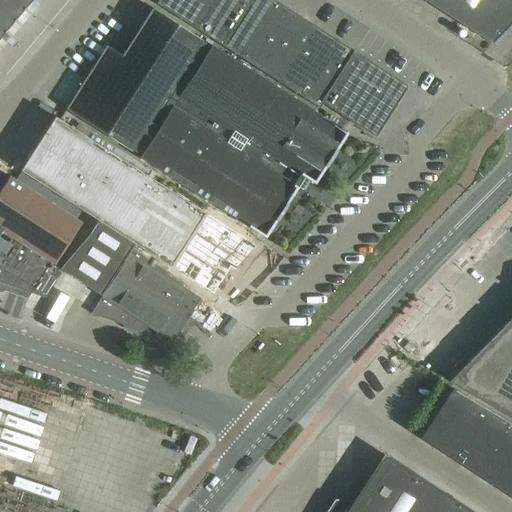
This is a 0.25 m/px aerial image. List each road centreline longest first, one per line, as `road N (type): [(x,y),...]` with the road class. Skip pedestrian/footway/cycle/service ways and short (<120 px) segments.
road 1 (unclassified): [(187,405),(251,321),(280,313),(418,162),(421,138),(472,72)]
road 2 (tertiary): [(317,375),(511,169)]
road 3 (unclassified): [(510,511),(317,375)]
road 4 (tertiary): [(187,405),(0,339)]
road 5 (unclassified): [(0,116),(97,0)]
road 6 (unclassified): [(472,72),(363,0)]
